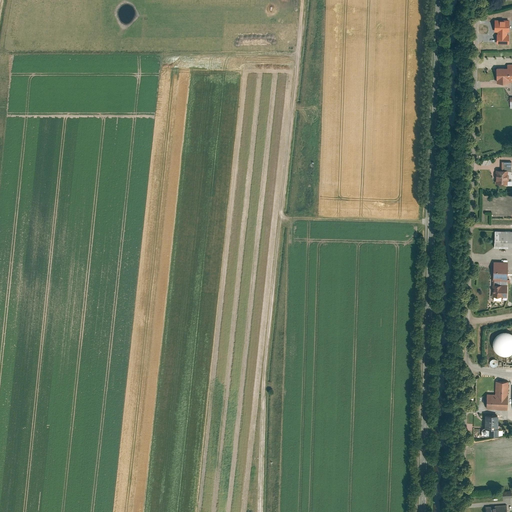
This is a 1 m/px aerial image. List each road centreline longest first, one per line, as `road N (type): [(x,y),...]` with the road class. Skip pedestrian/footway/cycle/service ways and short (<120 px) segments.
road 1 (track): [(260,511),(263,386),(302,0)]
road 2 (tertiary): [(421,511),(438,0)]
road 3 (unclassified): [(462,511),(476,0)]
